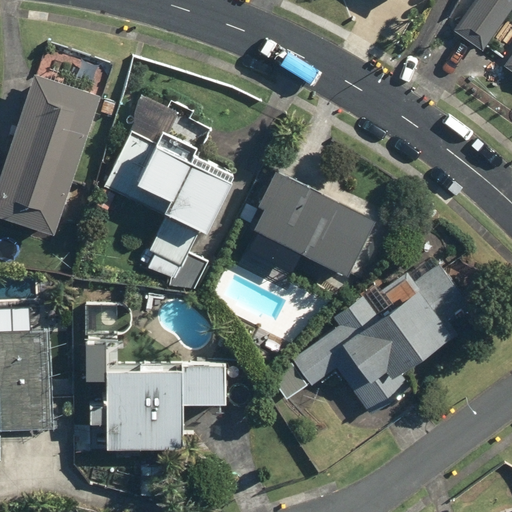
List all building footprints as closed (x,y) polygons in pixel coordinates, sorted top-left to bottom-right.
[(511,55),(507,62),(511,65),(511,0),(477,0),(458,28),(487,48),(511,11),(511,55)] [(42,66),(0,187),(0,208),(60,229),(109,89),(42,66)] [(212,233),(242,173),(139,122),(110,182),(169,211),(146,258),(175,272),(170,281),(199,285),(213,256),(194,246),(203,228),(212,233)] [(260,222),(355,268),(383,213),(282,163),(265,198),(271,200),(260,222)] [(340,363),(375,411),(413,383),(403,369),(460,327),(454,319),(476,303),(444,259),(420,277),(412,266),(371,296),(368,291),(337,313),(343,322),(296,356),(314,382),(340,363)] [(81,374),(111,374),(111,354),(121,354),(122,301),(82,300),(81,374)] [(0,386),(3,386),(5,424),(55,423),(51,325),(0,326),(0,386)] [(113,364),(114,442),(192,441),(191,397),(234,396),(233,357),(189,358),(189,363),(113,364)] [(310,380),(294,359),(269,378),(285,399),(310,380)] [(254,422),(217,420),(215,458),(252,460),(254,422)] [(167,462),(142,460),(139,493),(164,496),(167,462)]
